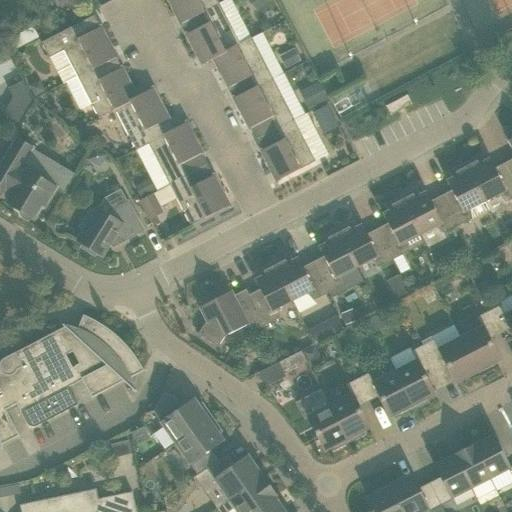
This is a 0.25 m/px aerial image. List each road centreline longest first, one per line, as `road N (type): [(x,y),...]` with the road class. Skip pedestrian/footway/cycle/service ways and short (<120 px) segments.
road 1 (residential): [(282,224),(439,143),(508,75)]
road 2 (residential): [(282,224),(149,7)]
road 3 (residential): [(0,485),(47,471),(130,426),(188,354)]
road 4 (residential): [(316,486),(511,386)]
road 5 (residential): [(188,354),(252,398),(316,486)]
road 6 (residential): [(137,295),(282,224)]
road 7 (residential): [(0,238),(70,284),(137,295)]
